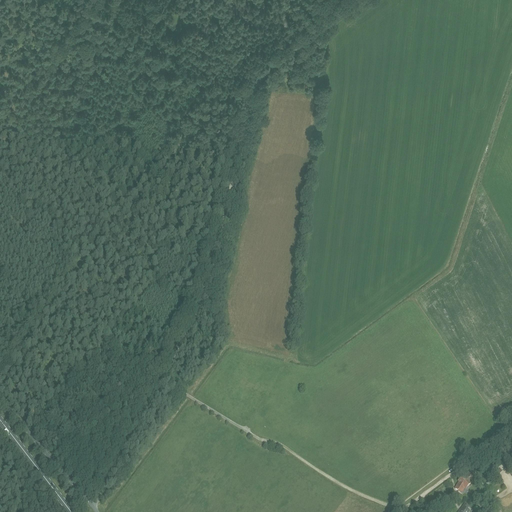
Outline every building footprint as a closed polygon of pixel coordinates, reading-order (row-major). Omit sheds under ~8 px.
[(239,369),(238,372),(237,379),(239,379),(239,382),(236,381),(235,388),(243,390),(246,379),(247,371),(239,369)] [(268,424),(275,418),(270,414),(266,409),(260,403),(254,410),(260,415),(261,414),(264,416),(262,418),(268,424)] [(470,483),(476,477),(470,471),(464,478),(463,477),(458,482),(459,483),(455,489),(462,493),(465,488),(466,489),(470,484),(470,483)] [(483,481),(485,485),(486,484),(489,481),(493,479),(490,474),(486,478),(483,481)] [(464,503),(457,511),(469,511),(470,511),(467,509),(469,507),(464,503)]
